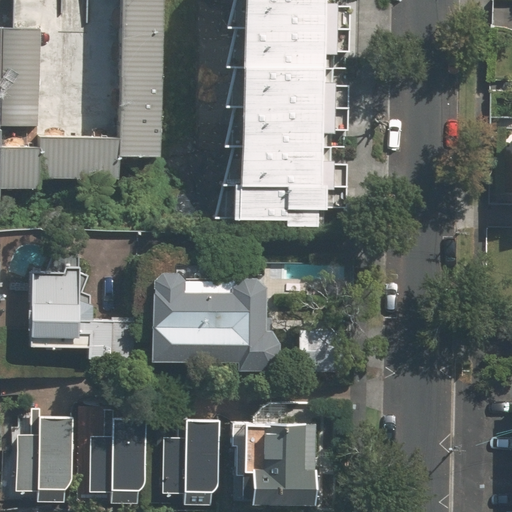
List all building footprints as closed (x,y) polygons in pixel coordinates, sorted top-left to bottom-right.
[(159,157),(161,0),(11,0),(11,22),(0,23),(0,183),(39,184),(39,175),(116,176),(116,156),(159,157)] [(321,27),(321,0),(236,0),(236,26),(321,27)] [(320,67),(321,27),(236,26),(236,65),(320,67)] [(319,106),(320,67),(236,65),(235,104),(319,106)] [(319,145),(319,106),(235,104),(234,144),(319,145)] [(318,184),(319,145),(234,144),(233,183),(318,184)] [(317,224),(318,184),(233,183),(233,222),(317,224)] [(149,265),(147,358),(239,360),(239,367),(277,368),(277,330),(269,330),(270,279),(232,278),(232,292),(183,291),(184,266),(149,265)] [(90,358),(130,359),(130,337),(114,336),(114,316),(91,316),(92,298),(77,298),(77,274),(31,273),(29,346),(90,348),(90,358)] [(336,328),(298,329),(299,370),(337,370),(336,328)] [(69,417),(40,416),(39,433),(16,432),(15,489),(40,489),(40,486),(66,487),(69,417)] [(112,435),(88,434),(87,491),(115,491),(115,486),(145,487),(148,418),(113,416),(112,435)] [(188,439),(164,439),(163,491),(188,492),(188,489),(217,489),(219,419),(189,418),(188,439)] [(243,422),(241,469),(251,469),(250,501),(313,503),(315,424),(243,422)]
